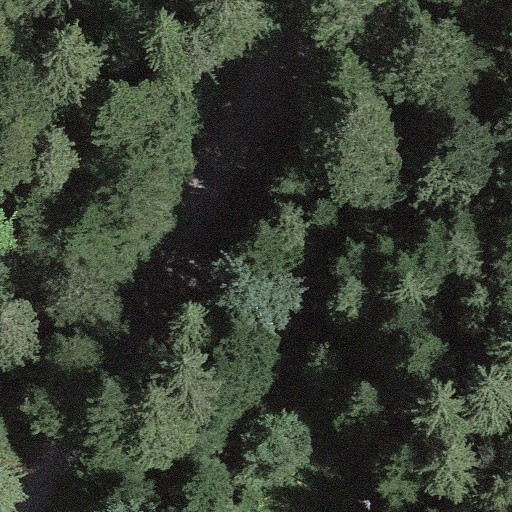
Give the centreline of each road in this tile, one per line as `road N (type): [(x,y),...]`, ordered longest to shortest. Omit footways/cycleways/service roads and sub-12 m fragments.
road 1 (track): [(31,511),(268,89)]
road 2 (track): [(268,89),(424,0)]
